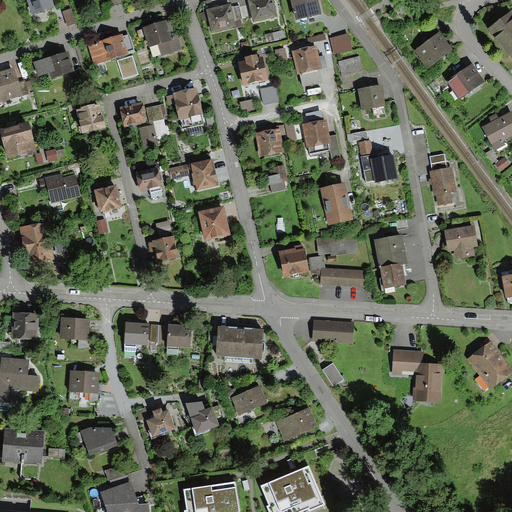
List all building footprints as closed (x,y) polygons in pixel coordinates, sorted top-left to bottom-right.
[(27,0),(32,14),(54,6),(52,0),(27,0)] [(248,0),(254,22),(277,16),(273,0),(248,0)] [(291,0),(296,20),(322,14),(318,0),(291,0)] [(207,9),(212,32),(235,26),(231,7),(230,4),(207,9)] [(240,6),(231,7),(235,26),(236,28),(244,26),(240,6)] [(72,9),(63,12),(68,26),(77,23),(72,9)] [(489,31),(511,61),(511,14),(489,31)] [(143,27),(149,47),(158,45),(162,56),(182,50),(177,34),(172,36),(167,19),(143,27)] [(440,33),(414,52),(427,70),(453,51),(440,33)] [(88,45),(94,66),(129,54),(128,51),(123,36),(123,34),(88,45)] [(325,34),(308,38),(309,43),(326,39),(325,34)] [(348,34),(330,38),(334,55),(352,50),(348,34)] [(129,35),(123,36),(128,51),(134,50),(129,35)] [(291,51),(297,74),(323,68),(320,57),(317,44),(291,51)] [(285,48),(275,50),(278,62),(288,60),(285,48)] [(38,76),(49,73),(51,78),(73,72),(68,53),(34,63),(38,76)] [(238,62),(244,86),(269,80),(263,57),(258,58),(257,54),(245,57),(246,61),(238,62)] [(359,56),(339,61),(343,75),(363,70),(359,56)] [(446,84),(459,102),(485,83),(473,65),(446,84)] [(0,100),(1,103),(28,94),(24,81),(19,82),(14,68),(0,72),(0,100)] [(359,88),(362,111),(385,107),(382,85),(359,88)] [(276,86),(261,89),(264,105),(279,102),(276,86)] [(169,105),(176,104),(180,119),(181,119),(183,128),(204,123),(195,87),(172,92),(173,95),(167,96),(169,105)] [(253,99),(240,103),(243,112),(256,109),(253,99)] [(120,107),(125,128),(148,122),(145,106),(142,107),(141,102),(120,107)] [(76,109),(83,134),(106,128),(100,104),(95,105),(95,103),(80,107),(81,108),(76,109)] [(164,104),(147,107),(150,122),(164,119),(164,115),(166,115),(164,104)] [(482,129),(495,152),(506,146),(504,142),(511,137),(511,112),(482,129)] [(302,124),(306,147),(309,147),(310,154),(329,150),(328,144),(331,143),(330,135),(327,119),(302,124)] [(0,127),(0,132),(7,159),(37,151),(29,120),(0,127)] [(154,125),(140,128),(145,148),(158,145),(154,125)] [(253,133),(258,157),(282,152),(278,128),(253,133)] [(366,131),(352,134),(354,140),(367,137),(366,131)] [(337,134),(330,135),(331,143),(328,144),(329,150),(330,150),(332,161),(341,159),(337,134)] [(359,142),(362,157),(374,155),(372,140),(359,142)] [(59,150),(39,151),(39,162),(60,161),(59,150)] [(362,157),(367,182),(375,181),(375,183),(399,178),(395,155),(390,156),(389,152),(374,155),(362,157)] [(505,157),(494,165),(500,173),(511,165),(505,157)] [(172,180),(192,176),(195,191),(219,185),(213,159),(191,164),(170,168),(172,180)] [(428,164),(436,204),(455,200),(447,161),(428,164)] [(288,184),(285,167),(270,170),(273,187),(288,184)] [(136,173),(140,191),(150,189),(151,193),(162,191),(161,186),(163,185),(159,168),(136,173)] [(45,178),(51,204),(81,197),(76,175),(64,178),(63,174),(45,178)] [(344,181),(321,187),(330,223),(353,217),(344,181)] [(94,189),(99,212),(122,207),(118,185),(94,189)] [(199,213),(205,242),(231,236),(225,207),(221,208),(199,213)] [(105,220),(97,222),(99,234),(108,232),(105,220)] [(20,227),(28,264),(55,259),(52,245),(47,221),(20,227)] [(466,255),(464,244),(476,242),(472,223),(442,229),(446,247),(454,246),(455,256),(466,255)] [(316,239),(319,255),(331,253),(332,256),(359,251),(356,232),(316,239)] [(374,239),(384,289),(406,284),(402,264),(408,263),(402,233),(374,239)] [(150,240),(156,264),(180,258),(174,234),(150,240)] [(279,251),(283,277),(310,272),(306,248),(303,248),(303,244),(294,245),(295,248),(279,251)] [(322,268),(326,268),(324,261),(323,262),(322,256),(309,258),(312,273),(321,276),(322,268)] [(321,276),(321,285),(369,287),(369,270),(326,268),(322,268),(321,276)] [(511,274),(502,277),(507,297),(509,297),(509,301),(511,300),(511,274)] [(12,312),(12,340),(37,339),(36,324),(36,312),(12,312)] [(61,317),(60,339),(89,340),(90,318),(78,317),(61,317)] [(313,320),(312,341),(354,342),(355,322),(313,320)] [(126,322),(125,346),(136,346),(136,343),(147,344),(148,323),(140,323),(126,322)] [(168,324),(167,347),(191,348),(191,329),(185,329),(186,325),(179,324),(168,324)] [(159,326),(152,325),(150,342),(158,343),(159,326)] [(219,337),(218,355),(261,358),(263,329),(220,326),(219,337)] [(511,365),(492,339),(466,358),(489,388),(511,371),(511,365)] [(393,349),(391,375),(416,376),(415,386),(413,386),(412,402),(443,403),(445,363),(427,363),(424,363),(425,350),(393,349)] [(0,372),(0,404),(12,405),(13,390),(40,392),(41,375),(28,374),(30,360),(2,358),(1,372),(0,372)] [(333,363),(322,370),(334,387),(344,379),(333,363)] [(70,371),(69,391),(99,392),(99,371),(90,371),(70,371)] [(230,398),(237,415),(266,403),(259,386),(249,390),(230,398)] [(202,401),(186,403),(191,417),(200,414),(199,412),(205,409),(202,401)] [(191,417),(194,426),(192,427),(196,436),(210,431),(209,428),(219,425),(212,407),(205,409),(199,412),(200,414),(191,417)] [(277,422),(286,440),(317,426),(308,407),(293,415),(277,422)] [(141,419),(149,417),(147,408),(139,410),(141,419)] [(164,432),(175,428),(169,409),(162,412),(161,408),(153,411),(155,417),(146,420),(150,430),(149,430),(152,438),(165,434),(164,432)] [(81,431),(90,455),(118,446),(112,428),(110,428),(110,421),(98,421),(98,427),(91,427),(81,431)] [(1,429),(0,452),(0,461),(38,464),(40,431),(1,429)] [(299,511),(323,503),(308,466),(260,486),(270,511),(299,511)] [(184,487),(187,511),(241,511),(237,479),(184,487)] [(132,481),(102,492),(108,511),(149,511),(150,503),(140,503),(132,481)]
